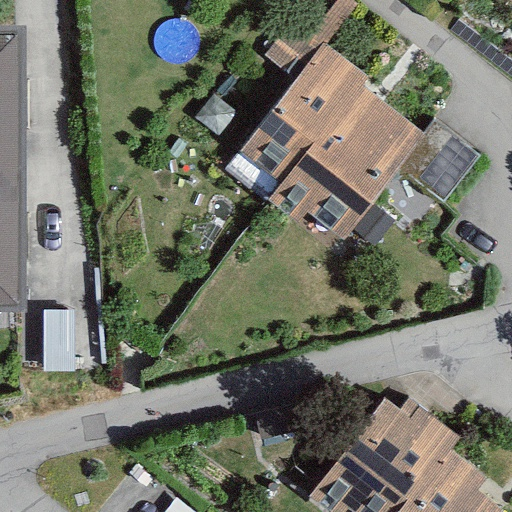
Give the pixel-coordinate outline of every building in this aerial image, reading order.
[(28,31),(0,30),(0,318),(27,319),(28,31)] [(326,53),(248,155),(291,189),(364,95),(370,87),(326,53)] [(364,95),(291,189),(277,207),(302,226),(316,209),(350,235),(423,141),(364,95)] [(407,414),(391,401),(323,487),(345,505),(351,497),(369,511),(402,511),(451,450),(459,439),(414,404),(407,414)] [(451,450),(402,511),(504,511),(473,487),(483,475),(451,450)]
